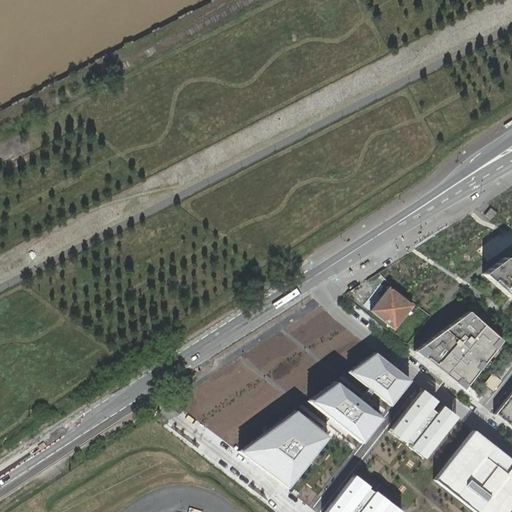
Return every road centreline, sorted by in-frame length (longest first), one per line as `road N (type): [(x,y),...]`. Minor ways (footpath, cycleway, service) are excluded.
road 1 (secondary): [(304,282),(0,480)]
road 2 (secondary): [(449,190),(304,282)]
road 3 (residential): [(315,511),(421,377)]
road 4 (residential): [(164,409),(294,511)]
road 5 (residential): [(304,282),(421,377)]
